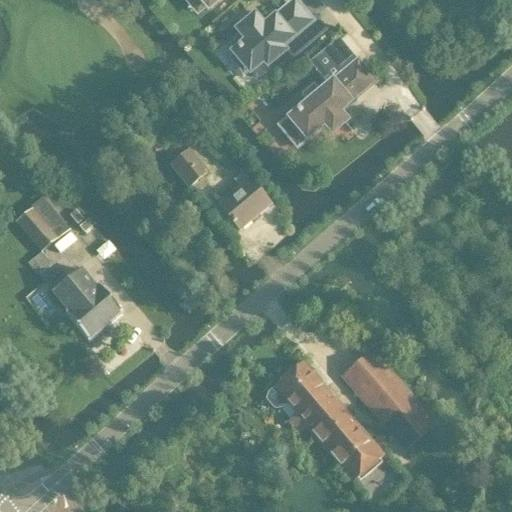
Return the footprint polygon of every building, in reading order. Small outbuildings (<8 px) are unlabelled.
[(195,0),(202,8),(205,8),(207,11),(220,0),(195,0)] [(238,52),(234,56),(236,59),(234,61),(245,73),(247,71),(249,74),(264,62),(268,66),(284,53),(280,49),(310,23),(295,5),(264,30),(255,20),(240,33),(249,43),(242,49),(241,48),(237,50),(238,52)] [(373,84),(357,65),(322,95),(314,86),(301,96),(309,105),(301,112),(300,111),(297,114),(298,115),(292,120),(294,123),(294,126),(301,135),(304,136),(307,139),(325,124),(332,133),(345,123),(337,113),(373,84)] [(190,188),(207,174),(189,152),(172,167),(190,188)] [(241,190),(250,182),(243,173),(234,181),(241,190)] [(219,207),(240,232),(271,206),(250,182),(241,190),(219,207)] [(42,254),(69,233),(43,201),(31,209),(32,211),(15,224),(37,251),(31,255),(35,259),(23,268),(33,281),(52,267),(42,254)] [(76,212),(70,216),(77,225),(83,221),(76,212)] [(89,221),(80,228),(85,234),(93,226),(89,221)] [(66,316),(89,344),(122,316),(99,288),(97,290),(81,271),(52,294),(68,314),(66,316)] [(343,378),(407,454),(437,428),(373,352),(343,378)] [(354,485),(385,458),(337,402),(336,404),(304,365),(275,389),(276,389),(270,395),(267,401),(275,410),(282,409),(288,404),(298,416),(289,423),(300,436),(307,430),(354,485)]
